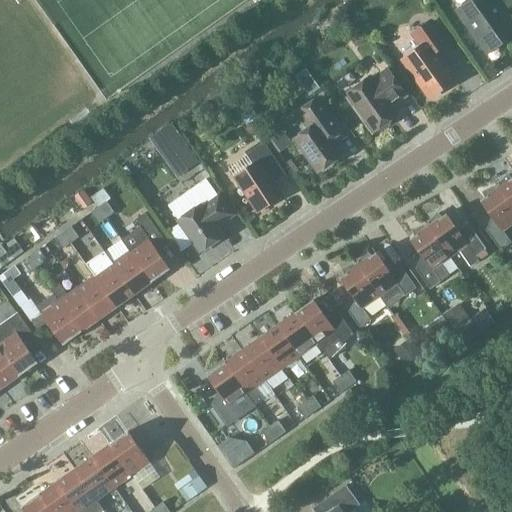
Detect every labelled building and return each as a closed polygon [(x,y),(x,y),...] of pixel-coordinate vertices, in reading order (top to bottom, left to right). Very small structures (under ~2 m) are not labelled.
[(461,7),(458,10),(488,52),(511,34),(511,27),(497,6),(505,0),(465,0),(462,3),(461,7)] [(356,14),(342,24),(352,38),(366,28),(356,14)] [(422,46),(403,60),(427,93),(451,76),(434,51),(445,43),(430,22),(414,34),(422,46)] [(346,93),(373,132),(397,115),(388,103),(393,100),(395,102),(405,94),(388,69),(372,80),(369,76),(346,93)] [(294,139),(318,171),(340,155),(321,128),(334,119),(319,98),(298,113),(309,128),(294,139)] [(196,162),(176,133),(157,146),(178,175),(196,162)] [(234,177),(257,212),(282,195),(273,182),(285,174),(262,140),(244,152),(252,164),(234,177)] [(511,177),(511,178),(507,175),(498,183),(496,185),(511,207),(511,177)] [(503,230),(511,223),(511,207),(496,185),(494,186),(483,192),(485,197),(480,200),(495,222),(485,230),(500,250),(511,242),(503,230)] [(106,218),(114,212),(117,209),(110,199),(110,198),(103,188),(91,197),(98,207),(106,218)] [(178,220),(200,251),(221,236),(215,227),(233,214),(219,194),(201,207),(200,205),(178,220)] [(98,223),(106,218),(98,207),(90,212),(98,223)] [(152,282),(170,269),(154,247),(164,240),(145,212),(134,220),(138,227),(122,239),(130,250),(152,282)] [(476,256),(486,249),(471,228),(461,235),(446,213),(440,217),(437,213),(428,222),(426,223),(448,257),(459,250),(470,266),(479,260),(476,256)] [(439,263),(448,257),(426,223),(423,225),(413,230),(415,235),(409,239),(424,260),(414,267),(428,288),(447,275),(439,263)] [(62,231),(70,243),(78,237),(70,226),(62,231)] [(62,248),(70,243),(62,231),(54,237),(62,248)] [(134,294),(152,282),(130,250),(112,263),(134,294)] [(27,257),(35,268),(43,262),(35,251),(27,257)] [(356,262),(379,296),(396,283),(405,295),(416,287),(401,267),(391,274),(376,252),(370,256),(366,252),(358,261),(356,262)] [(27,273),(35,268),(27,257),(0,275),(0,277),(20,306),(28,300),(13,279),(25,271),(27,273)] [(362,308),(379,296),(356,262),(353,264),(342,269),(345,274),(339,278),(355,300),(345,307),(359,327),(370,320),(362,308)] [(116,307),(134,294),(112,263),(94,276),(116,307)] [(98,319),(116,307),(94,276),(76,288),(98,319)] [(76,288),(67,295),(59,283),(50,289),(81,332),(98,319),(76,288)] [(63,345),(81,332),(50,289),(53,293),(35,306),(63,345)] [(317,343),(321,350),(338,338),(342,342),(353,334),(339,314),(329,321),(313,299),(295,312),(317,343)] [(0,347),(20,375),(37,362),(22,340),(32,333),(17,312),(0,324),(0,347)] [(299,356),(317,343),(295,312),(277,324),(299,356)] [(282,368),(299,356),(277,324),(259,337),(282,368)] [(264,381),(282,368),(259,337),(242,350),(264,381)] [(0,385),(2,388),(20,375),(0,347),(0,385)] [(255,387),(264,381),(242,350),(224,362),(246,393),(255,405),(263,399),(255,387)] [(224,362),(206,375),(222,397),(212,405),(226,425),(236,418),(245,412),(255,405),(246,393),(224,362)] [(348,387),(356,381),(348,370),(340,376),(348,387)] [(340,393),(348,387),(340,376),(332,382),(340,393)] [(313,412),(321,406),(313,395),(305,401),(313,412)] [(304,418),(313,412),(305,401),(297,407),(304,418)] [(264,428),(279,419),(275,411),(259,419),(264,428)] [(277,437),(285,431),(277,420),(269,426),(277,437)] [(269,443),(277,437),(269,426),(261,432),(269,443)] [(110,444),(132,475),(150,462),(128,431),(110,444)] [(114,487),(132,475),(110,444),(92,456),(114,487)] [(96,500),(114,487),(92,456),(74,469),(96,500)] [(77,511),(78,511),(96,500),(74,469),(56,481),(77,511)] [(77,511),(56,481),(38,494),(51,511),(77,511)] [(325,511),(348,511),(359,504),(345,485),(319,503),(325,511)] [(24,511),(51,511),(38,494),(21,507),(24,511)] [(157,511),(169,511),(162,502),(154,507),(157,511)]
